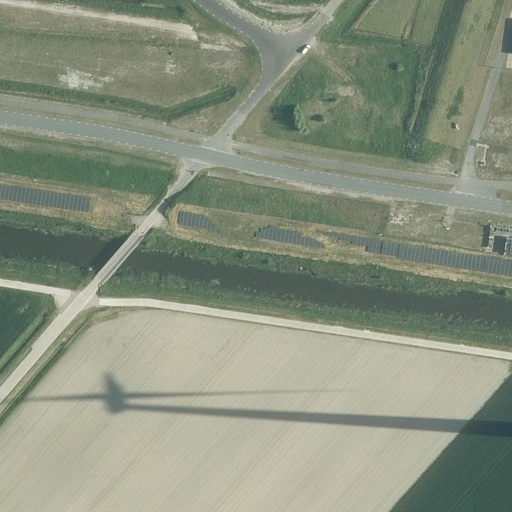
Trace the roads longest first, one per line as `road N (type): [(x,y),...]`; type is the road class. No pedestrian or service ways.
road 1 (unclassified): [(0,395),(206,155)]
road 2 (tertiary): [(511,208),(206,155)]
road 3 (tertiary): [(206,155),(0,118)]
road 4 (unclassified): [(206,155),(338,0)]
